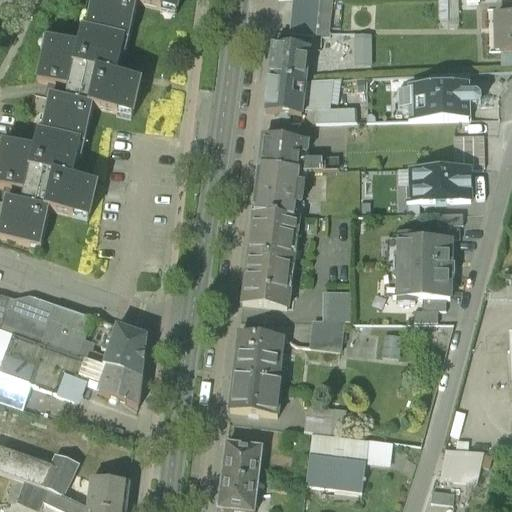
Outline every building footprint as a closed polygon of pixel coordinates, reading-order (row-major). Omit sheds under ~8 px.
[(92,0),(85,32),(125,42),(129,43),(137,7),(176,16),(179,0),(92,0)] [(318,0),(293,1),(290,37),(314,39),(318,0)] [(457,0),(448,0),(449,10),(458,10),(457,0)] [(511,15),(498,16),(499,54),(511,53),(511,15)] [(41,136),(81,146),(85,147),(93,111),(132,120),(141,83),(117,78),(125,42),(85,32),(81,32),(77,47),(47,40),(37,84),(56,89),(53,100),(49,99),(41,136)] [(330,39),(318,37),(317,55),(329,56),(330,39)] [(352,38),(330,39),(329,56),(351,57),(352,38)] [(273,48),(269,81),(305,85),(309,52),(273,48)] [(466,89),(466,77),(430,79),(431,90),(466,89)] [(430,79),(382,81),(383,126),(407,125),(407,112),(397,112),(397,93),(406,93),(406,91),(431,90),(430,79)] [(269,81),(265,114),(302,119),(303,108),(324,110),(326,84),(305,85),(269,81)] [(466,89),(406,91),(406,93),(397,93),(397,112),(407,112),(407,125),(468,123),(467,109),(480,109),(480,101),(476,96),(467,97),(466,89)] [(356,113),(315,114),(316,129),(357,127),(356,113)] [(288,127),(286,139),(307,142),(309,131),(288,127)] [(81,146),(41,136),(37,135),(33,151),(3,144),(0,157),(0,189),(12,192),(9,204),(5,203),(0,225),(0,240),(41,250),(49,214),(88,223),(97,187),(73,181),(81,146)] [(454,138),(455,170),(484,170),(483,137),(454,138)] [(299,174),(299,176),(338,175),(338,158),(334,154),(323,155),(319,158),(320,163),(300,163),(301,156),(305,157),(307,155),(308,144),(263,138),(259,169),(299,174)] [(298,186),(299,176),(299,174),(259,169),(254,217),(294,221),(296,207),(301,207),(303,187),(298,186)] [(408,173),(370,174),(371,220),(417,219),(417,206),(406,206),(406,189),(409,189),(408,173)] [(406,189),(406,206),(417,206),(470,205),(470,173),(408,173),(409,189),(406,189)] [(463,218),(439,218),(439,230),(463,229),(463,218)] [(435,244),(450,244),(459,244),(460,232),(436,232),(435,244)] [(397,303),(397,308),(414,308),(414,303),(421,303),(445,303),(449,303),(449,298),(451,298),(452,280),(455,280),(455,267),(452,267),(452,250),(450,250),(450,244),(435,244),(415,244),(415,239),(399,238),(398,244),(393,243),(393,261),(387,261),(387,285),(392,285),(392,303),(397,303)] [(288,263),(249,258),(243,307),(287,313),(290,293),(285,292),(288,263)] [(511,287),(503,287),(503,303),(511,302),(511,287)] [(324,295),(324,325),(343,325),(349,325),(349,295),(324,295)] [(0,332),(10,337),(142,383),(147,341),(29,300),(14,304),(0,299),(0,332)] [(421,303),(421,315),(437,315),(445,315),(445,303),(421,303)] [(421,315),(413,315),(412,326),(436,326),(437,315),(421,315)] [(339,356),(343,325),(324,325),(315,325),(312,353),(339,356)] [(282,341),(240,336),(235,377),(277,383),(277,382),(282,341)] [(138,411),(142,383),(10,337),(0,362),(0,378),(71,404),(80,379),(100,387),(97,396),(138,411)] [(385,337),(381,356),(393,358),(396,339),(385,337)] [(277,382),(277,383),(235,377),(230,415),(277,421),(282,382),(277,382)] [(333,413),(307,409),(304,436),(329,440),(333,413)] [(368,444),(343,441),(341,455),(366,458),(368,444)] [(226,446),(222,478),(257,483),(261,451),(226,446)] [(0,475),(24,484),(44,491),(50,493),(64,500),(69,489),(79,468),(55,459),(52,468),(0,449),(0,475)] [(485,457),(445,454),(441,484),(477,488),(485,457)] [(309,459),(305,489),(362,497),(365,467),(309,459)] [(252,511),(257,483),(222,478),(218,511),(252,511)] [(110,485),(92,483),(87,511),(88,511),(125,511),(129,487),(110,485)] [(64,500),(50,493),(44,506),(57,511),(88,511),(87,511),(64,500)]
